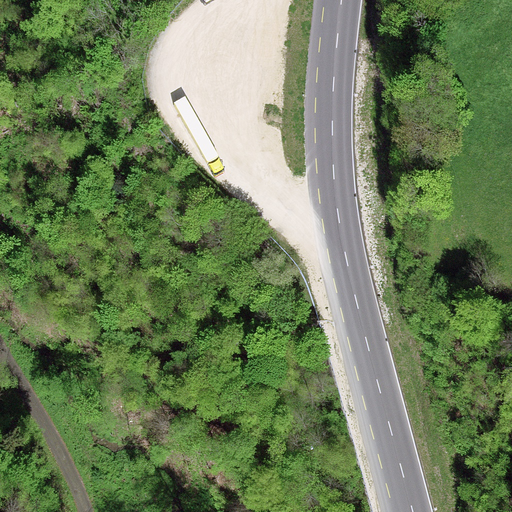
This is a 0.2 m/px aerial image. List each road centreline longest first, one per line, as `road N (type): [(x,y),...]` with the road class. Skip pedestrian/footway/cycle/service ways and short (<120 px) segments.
road 1 (primary): [(338,0),(323,136),(332,214),(406,511)]
road 2 (track): [(233,0),(210,46),(208,108),(223,155),(284,223),(343,268)]
road 3 (track): [(0,350),(73,468),(86,511)]
